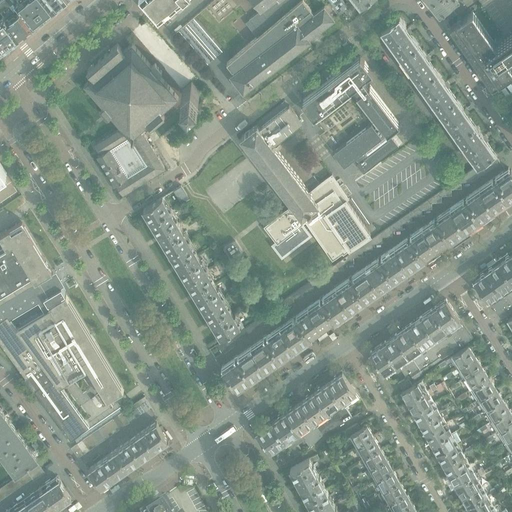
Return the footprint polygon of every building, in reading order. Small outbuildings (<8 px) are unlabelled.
[(33,26),(19,8),(20,8),(15,2),(13,0),(0,0),(0,10),(5,18),(19,37),(20,36),(20,37),(33,26)] [(33,26),(49,14),(57,8),(50,0),(17,0),(15,2),(20,8),(19,8),(33,26)] [(160,17),(179,0),(141,0),(147,7),(149,5),(152,8),(150,10),(158,20),(160,18),(161,18),(160,17)] [(309,38),(334,19),(328,11),(332,8),(331,5),(329,2),(314,13),(311,9),(304,0),(299,0),(293,6),(288,0),(252,0),(271,25),(227,63),(232,70),(233,70),(234,72),(230,75),(230,76),(231,75),(239,86),(238,86),(239,86),(243,92),(311,40),(309,38)] [(342,0),(336,0),(336,1),(344,11),(348,7),(342,0)] [(440,15),(458,0),(431,0),(429,2),(440,15)] [(344,11),(336,1),(331,5),(332,8),(339,16),(344,11)] [(19,37),(5,18),(0,10),(0,48),(1,50),(10,44),(11,43),(19,37)] [(511,68),(506,60),(511,56),(511,34),(496,46),(472,11),(450,26),(492,87),(511,72),(511,68)] [(418,45),(409,31),(399,17),(381,29),(401,57),(418,45)] [(123,193),(165,167),(141,130),(148,124),(151,127),(164,116),(161,112),(178,97),(159,74),(162,72),(155,63),(152,66),(132,43),(123,51),(117,44),(110,50),(111,51),(107,54),(107,53),(104,55),(104,56),(103,57),(101,59),(100,58),(98,61),(95,64),(94,64),(87,70),(93,77),(84,84),(104,107),(101,110),(108,118),(111,115),(121,128),(95,144),(101,153),(98,155),(115,183),(116,183),(123,193)] [(437,71),(428,58),(418,45),(401,57),(420,83),(437,71)] [(398,145),(391,136),(390,137),(387,133),(400,124),(399,123),(370,85),(369,84),(369,85),(364,78),(372,72),(372,73),(373,72),(360,56),(360,57),(330,80),(301,101),(314,118),(315,117),(314,117),(354,86),(359,93),(357,94),(358,94),(380,122),(374,127),(371,123),(333,153),(344,167),(355,158),(358,162),(356,163),(363,172),(398,145)] [(456,98),(447,85),(437,71),(420,83),(439,110),(456,98)] [(200,92),(191,82),(182,90),(190,100),(200,92)] [(475,125),(466,112),(456,98),(439,110),(458,138),(475,125)] [(301,223),(306,220),(332,259),(343,252),(343,253),(371,234),(346,199),(348,198),(332,174),(309,192),(272,144),(301,121),(289,105),(260,128),(257,124),(241,136),(248,146),(250,148),(293,204),(265,226),(277,242),(273,245),(282,256),(310,234),(301,223)] [(495,153),(485,139),(475,125),(458,138),(478,165),(494,153),(495,153)] [(500,162),(494,153),(478,165),(457,179),(459,182),(461,182),(471,181),(500,162)] [(511,171),(511,169),(510,170),(509,168),(505,170),(495,177),(497,179),(494,181),(493,179),(479,188),(495,211),(497,209),(499,211),(509,204),(508,201),(511,199),(511,200),(511,171)] [(461,188),(461,182),(459,182),(457,179),(447,186),(449,189),(451,189),(461,188)] [(187,195),(181,185),(173,190),(179,200),(187,195)] [(452,195),(451,189),(449,189),(447,186),(437,193),(439,196),(441,196),(452,195)] [(495,211),(479,188),(466,197),(467,200),(466,200),(465,201),(463,199),(450,208),(466,231),(468,230),(470,231),(480,224),(479,222),(482,219),(484,221),(494,214),(493,212),(495,211)] [(442,202),(441,196),(439,196),(437,193),(427,200),(429,203),(431,203),(442,202)] [(151,222),(172,209),(164,196),(143,209),(151,222)] [(432,209),(431,203),(429,203),(427,200),(417,207),(420,210),(421,210),(432,209)] [(422,216),(421,210),(420,210),(417,207),(408,214),(410,217),(412,216),(422,216)] [(466,231),(450,208),(437,217),(438,220),(437,221),(436,221),(434,219),(422,228),(438,250),(453,240),(455,241),(465,234),(464,232),(466,231)] [(188,241),(180,227),(171,212),(173,210),(172,209),(151,222),(169,252),(188,241)] [(412,222),(412,216),(410,217),(408,214),(398,220),(400,223),(402,223),(412,222)] [(124,389),(66,293),(63,295),(63,293),(66,292),(62,285),(55,289),(46,274),(53,271),(22,220),(6,230),(0,233),(0,234),(5,243),(0,245),(0,339),(30,380),(31,379),(36,386),(35,387),(71,437),(89,425),(88,424),(94,420),(85,408),(80,412),(59,384),(81,371),(83,374),(90,369),(108,399),(124,389)] [(402,229),(402,223),(400,223),(398,220),(388,227),(390,230),(392,230),(402,229)] [(392,236),(392,230),(390,230),(388,227),(378,234),(381,237),(382,237),(392,236)] [(438,250),(422,228),(410,236),(412,239),(409,240),(408,238),(394,247),(410,269),(412,268),(414,270),(424,263),(423,261),(426,259),(429,259),(438,253),(438,250)] [(383,243),(382,237),(381,237),(378,234),(368,241),(371,244),(372,244),(383,243)] [(205,269),(197,255),(188,241),(169,252),(186,281),(205,269)] [(373,250),(372,244),(371,244),(368,241),(358,248),(360,251),(362,251),(373,250)] [(238,242),(237,242),(227,248),(226,248),(226,249),(232,259),(233,259),(244,253),(244,252),(238,242)] [(410,269),(394,247),(381,256),(382,259),(381,260),(380,260),(378,258),(365,267),(382,292),(384,290),(384,291),(394,283),(393,281),(397,279),(399,280),(409,273),(408,270),(410,269)] [(363,257),(362,251),(360,251),(358,248),(349,254),(351,258),(353,257),(363,257)] [(511,252),(499,262),(511,280),(511,252)] [(353,263),(353,257),(351,258),(349,254),(339,262),(341,265),(343,265),(343,264),(353,263)] [(343,270),(343,265),(341,265),(339,262),(329,268),(331,271),(333,271),(343,270)] [(511,304),(511,280),(499,262),(474,279),(491,304),(497,313),(498,314),(511,304)] [(382,292),(365,267),(351,277),(353,279),(351,281),(349,278),(336,288),(351,310),(353,309),(355,311),(365,304),(364,301),(368,299),(370,301),(380,293),(382,292)] [(333,277),(333,271),(331,271),(329,268),(319,275),(321,278),(323,278),(333,277)] [(222,297),(214,283),(205,269),(186,281),(204,309),(222,297)] [(324,284),(323,278),(321,278),(319,275),(309,282),(312,285),(313,285),(324,284)] [(314,291),(313,285),(312,285),(309,282),(299,289),(302,292),(304,292),(314,291)] [(351,310),(336,288),(322,297),(324,299),(323,300),(322,301),(320,299),(308,307),(324,330),(339,319),(341,321),(350,314),(349,312),(351,310)] [(304,298),(304,292),(302,292),(299,289),(290,296),(292,299),(293,298),(304,298)] [(294,304),(293,298),(292,299),(290,296),(280,302),(282,305),(284,305),(294,304)] [(244,328),(235,313),(232,315),(222,297),(204,309),(221,337),(239,326),(241,330),(244,328)] [(473,338),(446,299),(421,316),(444,350),(447,355),(467,343),(467,342),(473,338)] [(284,311),(284,305),(282,305),(280,302),(270,309),(272,312),(274,312),(284,311)] [(324,330),(308,307),(296,316),(297,318),(295,320),(293,317),(280,327),(295,349),(297,348),(299,350),(309,343),(308,340),(324,330)] [(274,318),(274,312),(272,312),(270,309),(261,316),(262,317),(263,319),(264,319),(274,318)] [(444,350),(421,316),(396,334),(413,358),(418,355),(427,368),(441,359),(438,354),(444,350)] [(265,325),(264,319),(263,319),(262,317),(251,323),(253,326),(254,326),(265,325)] [(255,332),(254,326),(253,326),(251,323),(244,328),(241,330),(243,333),(244,333),(255,332)] [(295,349),(280,327),(266,336),(268,338),(266,340),(264,338),(251,347),(266,370),(268,368),(270,370),(280,363),(279,360),(282,358),(285,360),(295,353),(294,350),(295,349)] [(245,339),(244,333),(243,333),(241,330),(231,336),(233,340),(235,339),(245,339)] [(413,358),(396,334),(370,351),(387,376),(400,367),(405,375),(409,373),(413,379),(422,373),(413,358)] [(332,340),(330,338),(329,335),(320,341),(322,344),(321,344),(323,346),(332,340)] [(235,345),(235,339),(233,340),(231,336),(222,342),(225,347),(235,345)] [(223,354),(235,345),(225,347),(222,342),(217,345),(223,354)] [(457,368),(476,356),(469,345),(450,357),(457,368)] [(266,370),(251,347),(237,356),(239,359),(237,360),(235,358),(221,367),(223,370),(222,370),(226,376),(236,390),(240,391),(251,383),(250,381),(253,378),(255,380),(265,373),(265,371),(266,370)] [(317,353),(314,348),(306,354),(309,358),(317,353)] [(464,378),(483,367),(476,356),(457,368),(464,378)] [(471,389),(489,378),(483,367),(464,378),(471,389)] [(345,405),(359,396),(350,382),(342,371),(314,391),(337,425),(352,416),(345,406),(345,405)] [(412,385),(408,377),(397,383),(402,391),(412,385)] [(477,400),(496,388),(489,378),(471,389),(477,400)] [(421,380),(412,385),(402,391),(401,391),(405,398),(406,398),(408,401),(427,390),(421,380)] [(484,410),(503,399),(496,388),(477,400),(484,410)] [(413,412),(433,400),(427,390),(408,401),(410,404),(409,405),(413,412)] [(337,425),(314,391),(285,411),(309,447),(322,434),(324,433),(337,425)] [(145,396),(138,401),(145,411),(151,406),(145,396)] [(491,421),(510,409),(503,399),(484,410),(491,421)] [(420,422),(439,411),(433,400),(413,412),(417,419),(418,419),(420,422)] [(145,411),(138,401),(133,404),(140,414),(145,411)] [(140,414),(133,404),(128,408),(135,418),(140,414)] [(0,442),(17,431),(0,408),(0,442)] [(135,418),(128,408),(123,411),(130,421),(135,418)] [(449,420),(444,412),(443,409),(439,411),(420,422),(422,426),(421,426),(425,433),(449,420)] [(498,432),(511,423),(511,413),(510,409),(491,421),(498,432)] [(130,421),(123,411),(118,415),(125,425),(130,421)] [(309,447),(285,411),(257,431),(265,442),(274,455),(279,465),(306,451),(309,447)] [(125,425),(118,415),(113,418),(120,428),(125,425)] [(120,428),(113,418),(108,422),(114,432),(120,428)] [(432,443),(459,427),(458,425),(453,428),(449,420),(425,433),(429,440),(430,440),(432,443)] [(158,448),(170,440),(164,431),(164,432),(157,423),(158,422),(157,421),(130,439),(143,458),(146,456),(149,453),(149,454),(154,451),(153,450),(155,449),(157,448),(158,448)] [(114,432),(108,422),(102,426),(109,435),(114,432)] [(374,436),(367,424),(361,428),(357,423),(347,429),(357,446),(374,436)] [(504,442),(511,437),(511,423),(498,432),(504,442)] [(478,433),(488,427),(486,424),(480,428),(476,430),(478,433)] [(109,435),(102,426),(97,429),(104,439),(109,435)] [(457,443),(454,438),(458,435),(456,433),(461,430),(459,427),(432,443),(434,447),(433,447),(437,454),(457,443)] [(104,439),(97,429),(92,433),(99,443),(104,439)] [(37,459),(27,445),(17,431),(0,442),(0,450),(6,458),(4,459),(6,462),(8,461),(17,473),(15,474),(15,475),(36,460),(37,459)] [(99,443),(92,433),(87,436),(94,446),(99,443)] [(94,446),(87,436),(82,440),(89,450),(94,446)] [(380,447),(374,436),(357,446),(363,457),(380,447)] [(141,460),(143,458),(130,439),(103,459),(116,477),(127,469),(129,467),(130,466),(131,467),(138,462),(137,461),(140,459),(141,460)] [(89,450),(82,440),(77,443),(84,453),(89,450)] [(84,453),(77,443),(71,447),(78,457),(84,453)] [(444,464),(463,453),(457,443),(437,454),(441,461),(442,461),(444,464)] [(471,449),(476,446),(474,443),(465,449),(467,452),(471,449)] [(387,459),(380,447),(363,457),(370,468),(387,459)] [(449,475),(469,464),(463,453),(444,464),(446,468),(445,468),(449,475)] [(326,488),(317,472),(311,461),(319,457),(317,454),(310,457),(290,468),(307,499),(326,488)] [(116,477),(103,459),(88,469),(89,470),(90,470),(97,480),(102,487),(116,477)] [(393,470),(387,459),(370,468),(376,480),(393,470)] [(30,475),(41,467),(37,462),(26,469),(30,475)] [(456,485),(476,474),(469,464),(449,475),(453,482),(454,482),(456,485)] [(34,480),(44,472),(41,467),(30,475),(32,478),(34,480)] [(17,488),(32,478),(30,475),(26,469),(11,480),(17,488)] [(400,481),(393,470),(376,480),(383,491),(400,481)] [(461,496),(482,485),(476,474),(456,485),(458,489),(457,489),(461,496)] [(56,476),(24,498),(33,511),(49,511),(71,497),(59,478),(58,479),(56,476)] [(17,488),(11,480),(1,488),(6,496),(17,488)] [(406,492),(400,481),(383,491),(389,502),(406,492)] [(468,506),(488,495),(482,485),(461,496),(465,503),(466,503),(468,506)] [(338,511),(333,501),(326,488),(307,499),(313,511),(338,511)] [(397,511),(412,503),(406,492),(389,502),(394,511),(397,511)] [(470,511),(482,511),(494,506),(488,495),(468,506),(470,510),(469,510),(470,511)] [(33,511),(24,498),(2,511),(33,511)] [(417,511),(412,503),(397,511),(417,511)]
